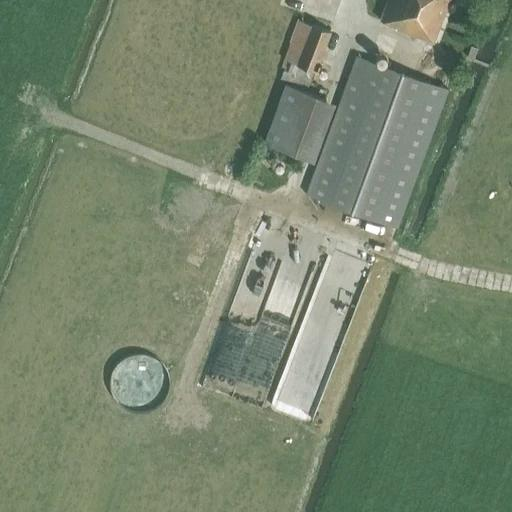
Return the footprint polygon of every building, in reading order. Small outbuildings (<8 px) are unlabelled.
[(448,0),(387,0),(379,21),(395,27),(394,30),(432,44),(448,0)] [(315,74),(330,33),(297,20),(282,61),(287,63),(280,81),(307,91),(314,73),(315,74)] [(446,90),(355,57),(305,195),(396,228),(446,90)] [(334,239),(275,416),(308,427),(367,250),(334,239)] [(280,378),(271,375),(292,311),(268,303),(240,390),(260,397),(262,392),(274,396),(280,378)] [(233,326),(228,349),(217,346),(211,372),(238,379),(250,330),(233,326)]
